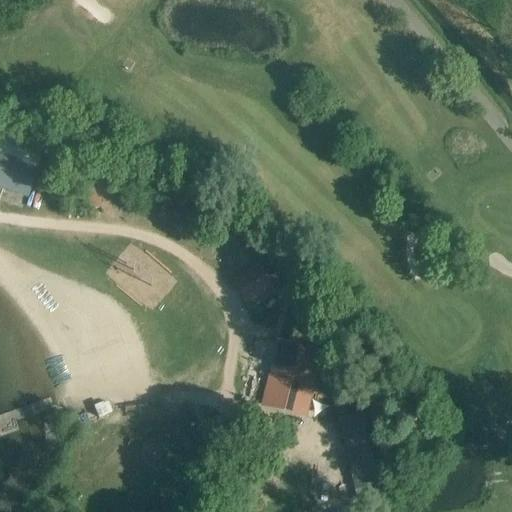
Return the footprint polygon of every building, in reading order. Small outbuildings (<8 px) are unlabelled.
[(45,146),(0,130),(0,182),(29,193),(45,146)] [(291,258),(276,266),(285,281),(300,273),(291,258)] [(251,271),(233,281),(245,302),(274,286),(262,265),(258,267),(251,271)] [(285,410),(305,415),(320,353),(300,348),(285,410)] [(378,474),(364,411),(339,417),(353,480),(378,474)]
